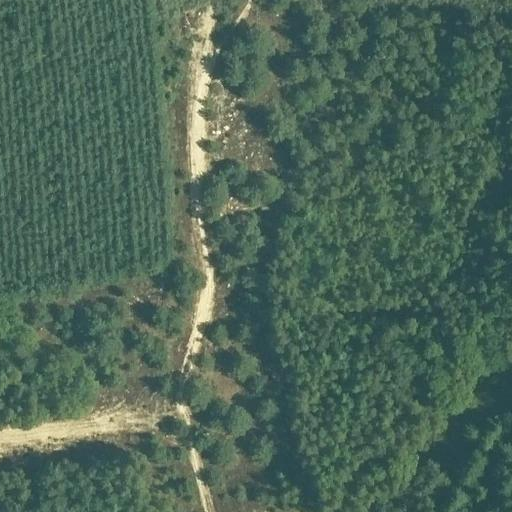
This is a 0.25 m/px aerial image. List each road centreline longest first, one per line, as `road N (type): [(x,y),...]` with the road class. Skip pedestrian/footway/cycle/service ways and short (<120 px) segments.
road 1 (track): [(212,511),(180,428),(216,275),(201,220),(211,0)]
road 2 (track): [(180,410),(0,435)]
